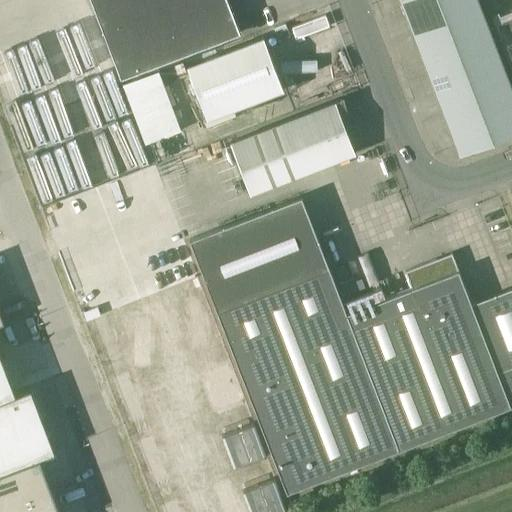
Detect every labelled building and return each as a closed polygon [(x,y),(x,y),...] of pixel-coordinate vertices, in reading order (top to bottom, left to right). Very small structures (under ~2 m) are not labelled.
[(91,0),(121,78),(241,32),(228,0),(91,0)] [(401,0),(415,33),(482,7),(479,0),(401,0)] [(497,47),(482,7),(415,33),(430,73),(497,47)] [(208,118),(285,88),(265,36),(188,65),(208,118)] [(445,113),(511,87),(511,86),(511,85),(497,47),(430,73),(445,113)] [(161,83),(128,95),(145,140),(178,128),(161,83)] [(511,86),(511,87),(445,113),(461,153),(511,133),(511,86)] [(347,107),(344,97),(343,98),(336,101),(336,100),(231,141),(251,192),(356,152),(347,129),(350,128),(352,128),(350,121),(355,119),(347,107)] [(364,149),(369,166),(387,160),(381,143),(364,149)] [(347,312),(330,267),(302,195),(190,238),(288,491),(511,404),(511,287),(473,303),(455,258),(440,264),(437,258),(406,270),(413,287),(347,312)] [(0,398),(16,393),(0,350),(0,398)] [(16,393),(0,398),(0,471),(40,456),(40,457),(55,451),(31,387),(16,393)] [(40,456),(0,471),(0,508),(52,489),(40,457),(40,456)] [(61,511),(52,489),(0,508),(0,511),(61,511)]
